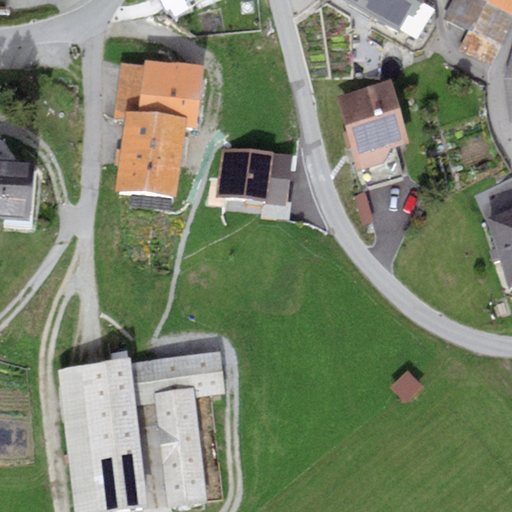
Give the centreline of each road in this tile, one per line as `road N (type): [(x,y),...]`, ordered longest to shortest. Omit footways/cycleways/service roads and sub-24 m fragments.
road 1 (residential): [(276,0),(341,229),(376,274),(428,318),(511,347)]
road 2 (track): [(85,250),(56,311),(47,362),(62,511)]
road 3 (track): [(226,511),(236,491),(227,356),(213,342),(157,351)]
road 4 (residential): [(66,237),(88,195),(95,96),(86,20)]
